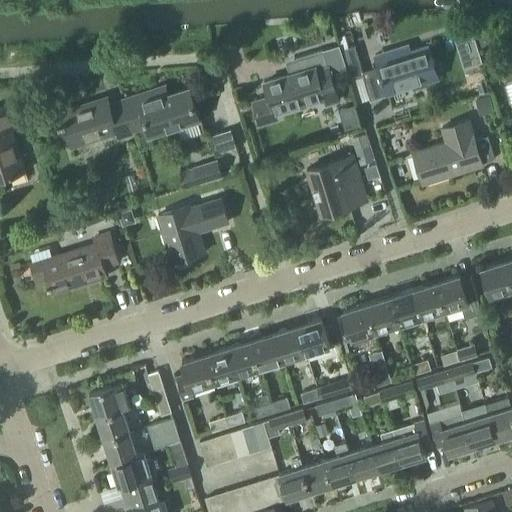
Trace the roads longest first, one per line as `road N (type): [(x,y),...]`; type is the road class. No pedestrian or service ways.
road 1 (residential): [(2,369),(511,207)]
road 2 (unknown): [(0,74),(202,51),(223,82),(284,280)]
